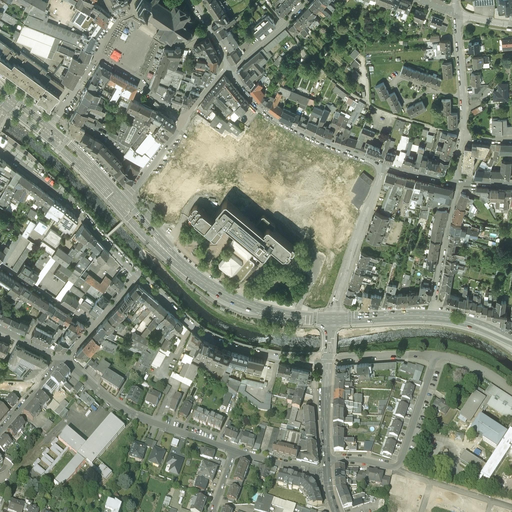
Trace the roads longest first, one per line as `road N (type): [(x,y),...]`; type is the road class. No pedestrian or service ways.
road 1 (residential): [(328,360),(224,345),(197,332),(136,275)]
road 2 (residential): [(234,450),(142,419),(62,360)]
road 3 (residential): [(136,275),(79,209),(0,146)]
road 4 (residential): [(382,165),(274,118),(229,68)]
road 5 (residential): [(382,165),(332,319)]
road 6 (primary): [(155,240),(209,285),(292,316)]
road 7 (residential): [(456,180),(432,315)]
road 8 (residential): [(463,135),(457,14)]
